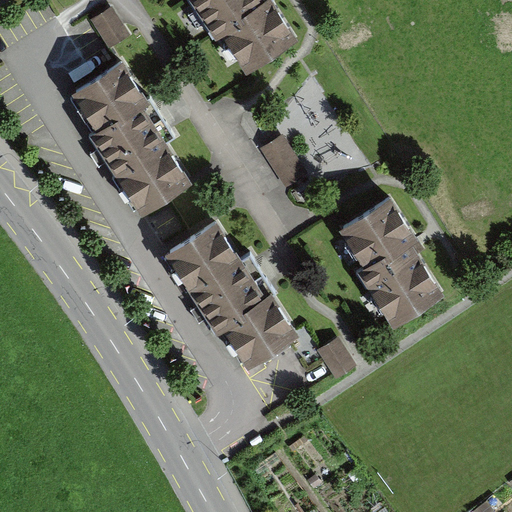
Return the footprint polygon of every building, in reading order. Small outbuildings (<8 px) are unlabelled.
[(185,0),(207,36),(217,29),(242,70),(296,37),(273,0),(185,0)] [(114,7),(92,19),(109,50),(131,37),(114,7)] [(115,56),(67,86),(89,126),(90,149),(134,212),(186,178),(137,105),(144,101),(115,56)] [(286,186),(309,171),(283,132),(261,146),(286,186)] [(385,194),(335,227),(359,263),(351,268),(387,324),(439,290),(407,240),(413,236),(385,194)] [(211,216),(161,246),(209,327),(219,321),(242,360),(294,329),(266,283),(255,290),(211,216)] [(340,333),(317,347),(336,379),(359,365),(340,333)]
